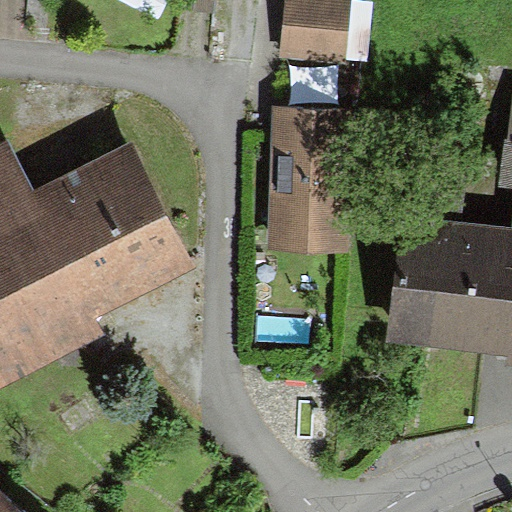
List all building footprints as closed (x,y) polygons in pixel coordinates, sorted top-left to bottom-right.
[(350,0),(287,0),(282,55),(345,61),(350,0)] [(359,0),(358,54),(376,54),(377,0),(359,0)] [(360,109),(270,106),(266,249),(356,251),(360,109)] [(0,385),(103,335),(94,316),(191,269),(130,146),(34,193),(12,147),(0,152),(0,385)] [(511,357),(511,215),(405,207),(395,330),(504,339),(503,357),(511,357)] [(31,511),(0,485),(0,511),(31,511)]
